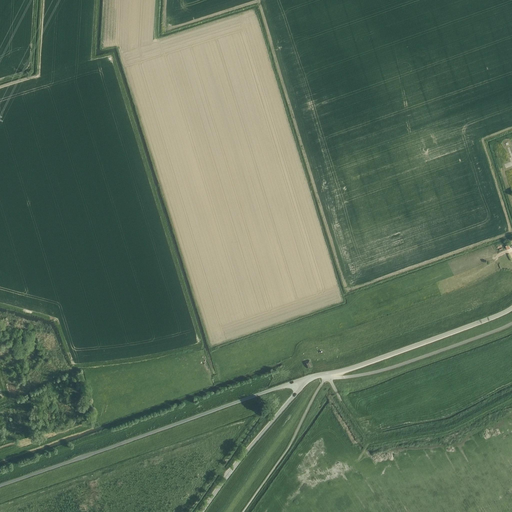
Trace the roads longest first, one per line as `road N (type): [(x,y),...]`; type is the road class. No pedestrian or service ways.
road 1 (unclassified): [(0,487),(303,379)]
road 2 (track): [(327,377),(370,442),(454,427),(511,396)]
road 3 (unclassified): [(303,379),(511,308)]
road 4 (unclassified): [(201,511),(303,379)]
